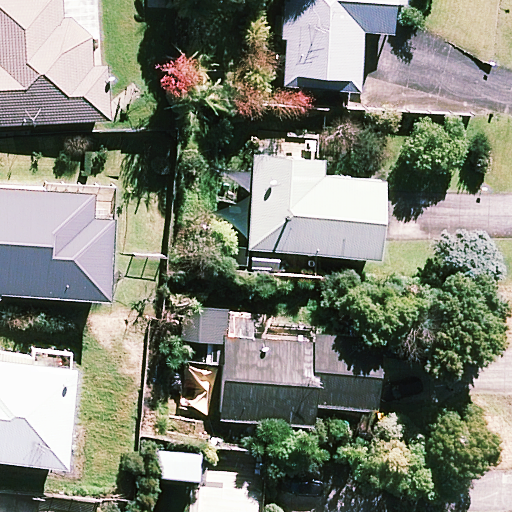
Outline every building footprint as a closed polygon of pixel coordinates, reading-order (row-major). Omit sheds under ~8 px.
[(0,0),(0,125),(105,128),(106,66),(91,65),(92,0),(0,0)] [(393,0),(398,0),(283,0),(279,86),(351,90),(354,30),(385,31),(386,0),(393,0)] [(248,244),(248,250),(371,256),(375,179),(318,176),(319,159),(252,156),(251,169),(220,168),(217,243),(248,244)] [(0,295),(102,300),(106,219),(82,218),(83,192),(0,189),(0,295)] [(373,337),(226,331),(227,309),(177,307),(175,365),(220,367),(218,421),(310,425),(310,407),(370,410),(373,337)] [(27,347),(26,355),(0,352),(0,459),(59,464),(67,364),(61,364),(62,350),(27,347)] [(29,498),(28,511),(86,511),(87,502),(29,498)]
